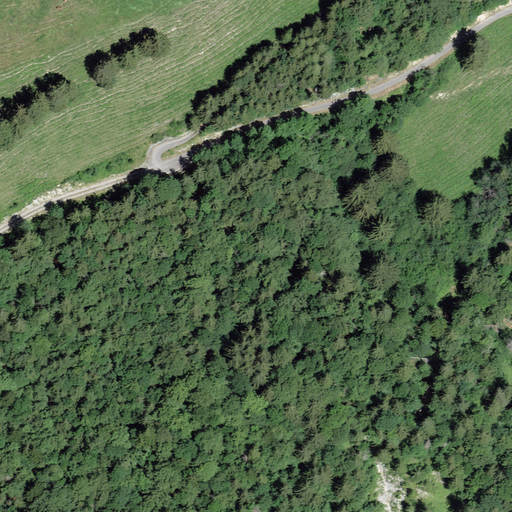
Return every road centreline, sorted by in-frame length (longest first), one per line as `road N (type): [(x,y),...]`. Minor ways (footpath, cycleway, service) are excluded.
road 1 (residential): [(511,9),(380,87),(158,167)]
road 2 (track): [(158,167),(159,144),(211,124),(340,0)]
road 3 (track): [(158,167),(0,225)]
